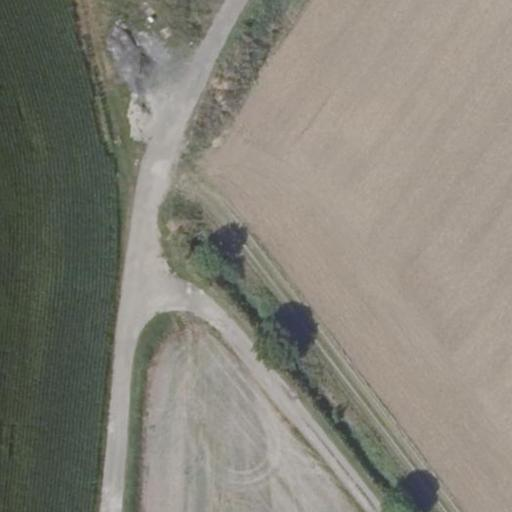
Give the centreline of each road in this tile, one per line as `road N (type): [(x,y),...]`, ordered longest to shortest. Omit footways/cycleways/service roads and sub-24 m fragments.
road 1 (track): [(238,0),(194,72),(165,145),(126,345),(110,511)]
road 2 (track): [(135,287),(213,314),(374,511)]
